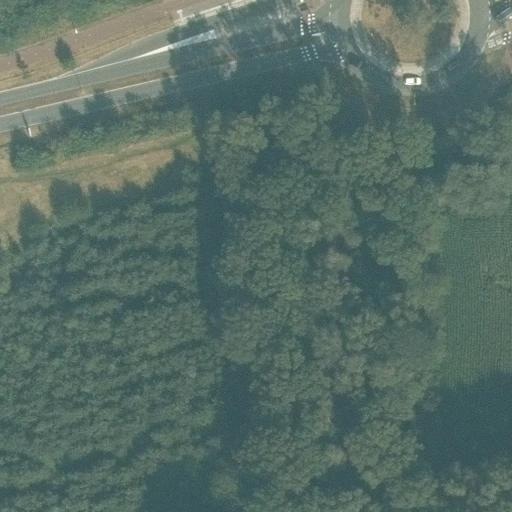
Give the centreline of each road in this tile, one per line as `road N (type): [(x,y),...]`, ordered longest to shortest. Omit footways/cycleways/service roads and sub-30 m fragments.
road 1 (secondary): [(0,124),(315,52),(349,55)]
road 2 (secondary): [(339,9),(309,27),(0,100)]
road 3 (secondary): [(349,55),(381,82),(422,87),(458,67),(479,20)]
